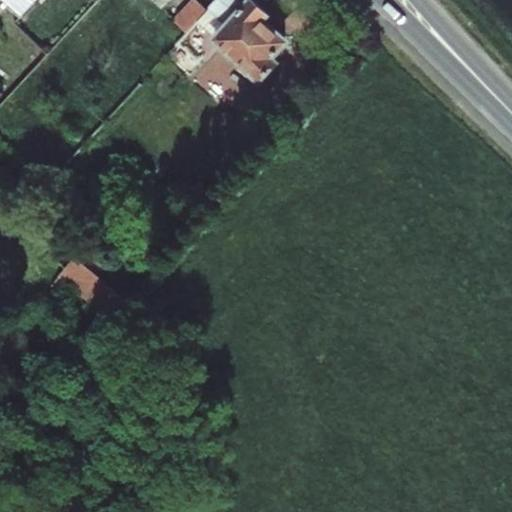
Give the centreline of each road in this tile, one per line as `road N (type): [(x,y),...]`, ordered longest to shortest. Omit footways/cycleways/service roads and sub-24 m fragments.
road 1 (tertiary): [(387,0),(511,118)]
road 2 (tertiary): [(511,100),(420,0)]
